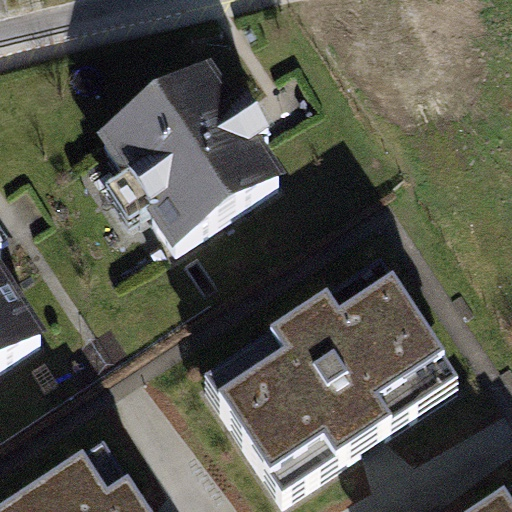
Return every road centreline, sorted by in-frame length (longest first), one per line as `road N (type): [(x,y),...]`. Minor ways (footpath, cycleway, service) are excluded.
road 1 (unknown): [(0,471),(377,224),(408,247),(511,405)]
road 2 (residential): [(188,0),(0,44)]
